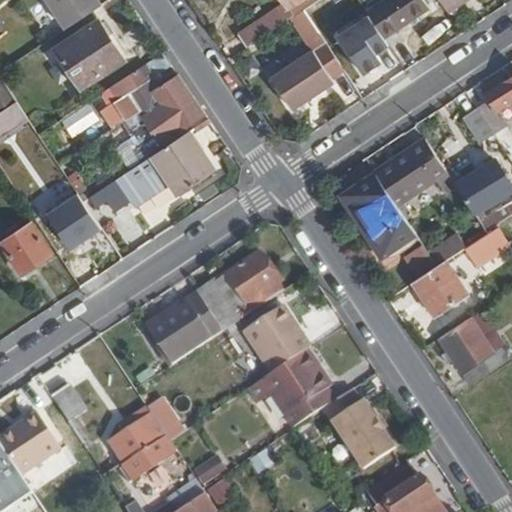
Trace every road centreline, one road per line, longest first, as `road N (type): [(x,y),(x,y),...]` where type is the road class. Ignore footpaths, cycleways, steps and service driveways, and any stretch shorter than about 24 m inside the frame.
road 1 (residential): [(504,511),(282,183)]
road 2 (residential): [(0,372),(282,183)]
road 3 (residential): [(282,183),(511,30)]
road 4 (residential): [(282,183),(155,0)]
